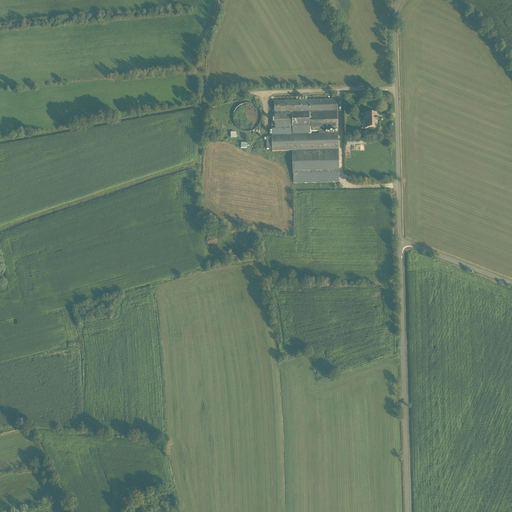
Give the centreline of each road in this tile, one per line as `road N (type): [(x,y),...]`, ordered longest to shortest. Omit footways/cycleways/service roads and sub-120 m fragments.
road 1 (unclassified): [(399,239),(407,511)]
road 2 (unclassified): [(396,88),(399,239)]
road 3 (track): [(269,281),(401,283)]
road 4 (unclassified): [(396,88),(275,91)]
road 5 (track): [(66,511),(31,429),(0,431)]
road 6 (unclassified): [(399,239),(511,282)]
